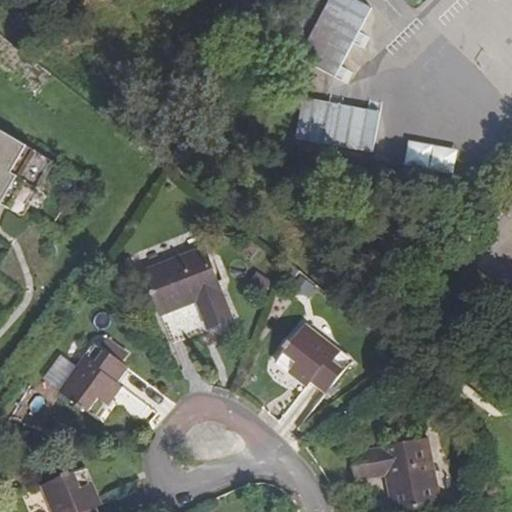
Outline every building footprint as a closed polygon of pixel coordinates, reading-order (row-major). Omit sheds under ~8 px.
[(343,77),(375,5),(363,0),(331,0),(305,60),(343,77)] [(381,147),(383,103),(302,99),(300,144),(381,147)] [(0,215),(7,205),(27,216),(60,163),(0,127),(0,215)] [(413,141),(409,165),(458,173),(462,149),(413,141)] [(235,317),(203,245),(143,272),(163,316),(197,301),(210,328),(235,317)] [(276,366),(309,389),(312,384),(328,395),(352,364),(304,329),(276,366)] [(116,359),(122,350),(108,339),(101,348),(96,345),(62,392),(99,419),(123,388),(118,384),(129,369),(122,363),(116,359)] [(128,354),(122,350),(116,359),(122,363),(128,354)] [(408,511),(439,507),(428,442),(352,454),(356,480),(386,475),(390,511),(408,511)] [(99,504),(83,467),(68,473),(67,471),(60,475),(61,476),(40,486),(51,511),(95,511),(93,506),(99,504)]
